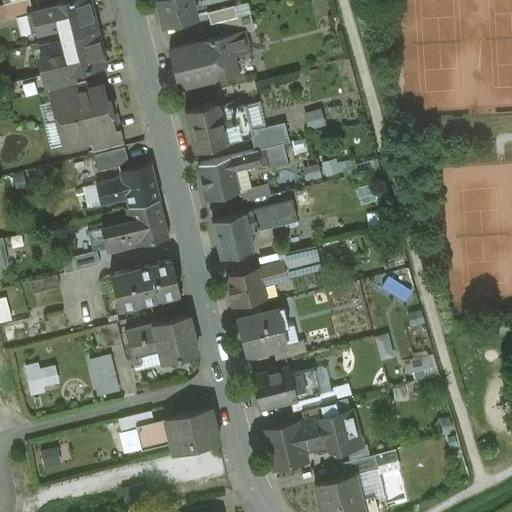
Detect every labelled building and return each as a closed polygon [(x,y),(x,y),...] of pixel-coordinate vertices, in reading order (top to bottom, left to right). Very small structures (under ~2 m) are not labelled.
[(29,0),(21,0),(3,4),(7,19),(33,13),(32,11),(32,10),(29,0)] [(95,29),(88,0),(64,0),(53,3),(54,6),(59,26),(62,38),(95,29)] [(190,0),(157,0),(164,26),(195,18),(191,3),(190,0)] [(38,32),(59,26),(54,6),(32,10),(32,11),(33,13),(38,32)] [(250,15),(216,23),(219,36),(243,31),(243,32),(254,29),(250,15)] [(95,29),(62,38),(65,51),(70,73),(72,72),(104,64),(95,29)] [(219,36),(189,44),(199,82),(237,72),(232,55),(248,51),(243,32),(243,31),(219,36)] [(189,44),(169,49),(179,87),(199,82),(189,44)] [(65,51),(39,58),(43,74),(47,89),(48,89),(75,82),(72,72),(70,73),(65,51)] [(43,74),(5,83),(8,99),(47,89),(43,74)] [(83,91),(80,81),(75,82),(48,89),(52,104),(56,107),(60,120),(56,121),(62,144),(68,148),(78,145),(81,140),(89,138),(88,137),(116,130),(114,123),(112,124),(110,116),(113,116),(109,100),(107,101),(103,86),(83,91)] [(265,99),(245,104),(253,135),(252,135),(256,150),(259,149),(280,144),(281,143),(277,129),(273,130),(265,99)] [(216,103),(185,111),(195,149),(226,141),(218,111),(216,103)] [(245,104),(218,111),(226,141),(252,135),(253,135),(245,104)] [(116,130),(88,137),(89,138),(93,154),(124,146),(120,129),(116,130)] [(280,144),(259,149),(262,163),(269,161),(270,165),(284,162),(280,144)] [(124,146),(93,154),(97,171),(128,163),(124,146)] [(256,150),(231,156),(235,169),(262,163),(259,149),(256,150)] [(231,156),(198,163),(207,198),(240,190),(235,169),(231,156)] [(150,163),(120,170),(121,177),(96,183),(101,204),(126,198),(129,207),(158,199),(159,199),(150,163)] [(129,207),(125,207),(129,220),(135,245),(168,237),(158,199),(129,207)] [(292,200),(279,204),(283,223),(297,220),(292,200)] [(231,204),(210,210),(212,220),(233,214),(231,204)] [(279,204),(265,207),(269,227),(283,223),(279,204)] [(265,207),(243,212),(248,232),(269,227),(265,207)] [(233,214),(212,220),(221,257),(252,249),(248,232),(243,212),(233,214)] [(129,220),(101,227),(106,248),(107,252),(135,245),(129,220)] [(101,227),(88,231),(93,251),(96,250),(97,250),(106,248),(101,227)] [(93,251),(61,259),(65,272),(100,263),(97,250),(96,250),(93,251)] [(171,258),(109,274),(118,308),(179,293),(171,258)] [(300,260),(281,264),(284,280),(304,275),(300,260)] [(281,264),(257,270),(260,283),(268,281),(269,283),(284,280),(281,264)] [(257,270),(226,277),(233,305),(263,298),(260,283),(257,270)] [(57,274),(29,281),(32,292),(59,286),(57,274)] [(282,306),(235,318),(245,355),(273,348),(285,345),(285,344),(281,328),(287,327),(282,306)] [(22,311),(0,315),(0,332),(2,340),(27,334),(22,311)] [(187,315),(126,330),(133,359),(160,352),(162,362),(197,353),(187,315)] [(116,322),(92,327),(97,348),(121,342),(116,322)] [(325,329),(303,334),(306,348),(328,344),(325,329)] [(390,332),(376,336),(384,359),(397,355),(390,332)] [(303,339),(285,344),(285,345),(273,348),(275,359),(307,352),(303,339)] [(90,357),(100,394),(122,389),(112,351),(90,357)] [(416,378),(438,375),(435,353),(413,356),(416,378)] [(62,380),(59,363),(42,366),(41,360),(27,363),(32,393),(48,390),(47,383),(62,380)] [(288,367),(251,376),(259,409),(289,401),(296,400),(289,374),(288,367)] [(313,368),(289,374),(296,400),(319,394),(313,368)] [(348,383),(332,388),(333,390),(335,398),(350,394),(348,383)] [(296,400),(289,401),(292,411),(300,409),(335,400),(335,398),(333,390),(319,394),(296,400)] [(335,400),(300,409),(303,420),(320,416),(320,417),(338,413),(335,400)] [(209,408),(163,418),(164,420),(154,423),(154,424),(138,428),(143,448),(168,441),(171,453),(217,442),(209,408)] [(151,410),(117,419),(121,432),(138,428),(154,424),(154,423),(151,410)] [(338,413),(320,417),(327,445),(327,446),(335,451),(359,445),(350,410),(338,413)] [(303,420),(264,430),(273,468),(306,460),(304,451),(327,445),(320,417),(320,416),(303,420)] [(217,442),(171,453),(176,474),(187,472),(189,483),(225,474),(217,442)] [(374,454),(343,462),(346,476),(349,475),(377,468),(374,454)] [(346,476),(314,484),(321,511),(358,511),(349,475),(346,476)]
